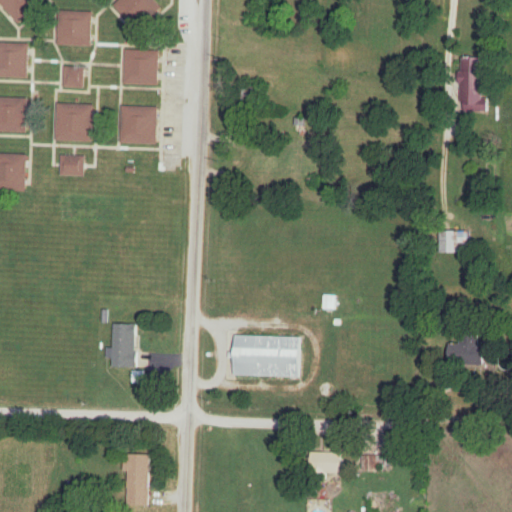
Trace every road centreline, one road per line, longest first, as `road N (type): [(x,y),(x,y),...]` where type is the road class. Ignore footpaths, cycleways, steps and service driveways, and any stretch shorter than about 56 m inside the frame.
road 1 (residential): [(185,511),(200,0)]
road 2 (residential): [(443,233),(452,0)]
road 3 (residential): [(188,419),(0,410)]
